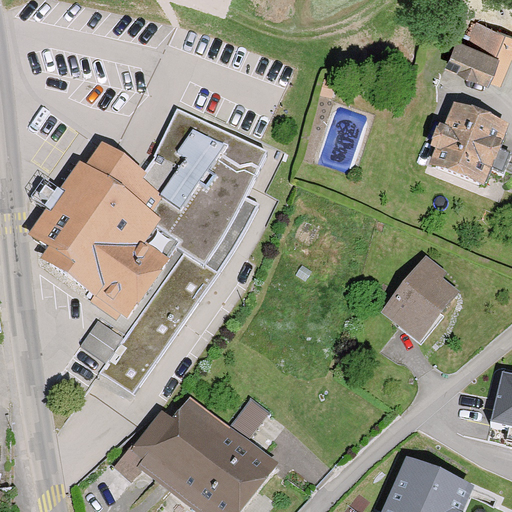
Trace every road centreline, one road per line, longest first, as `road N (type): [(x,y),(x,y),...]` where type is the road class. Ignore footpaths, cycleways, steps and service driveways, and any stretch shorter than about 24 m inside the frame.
road 1 (tertiary): [(0,141),(54,511)]
road 2 (residential): [(315,511),(511,338)]
